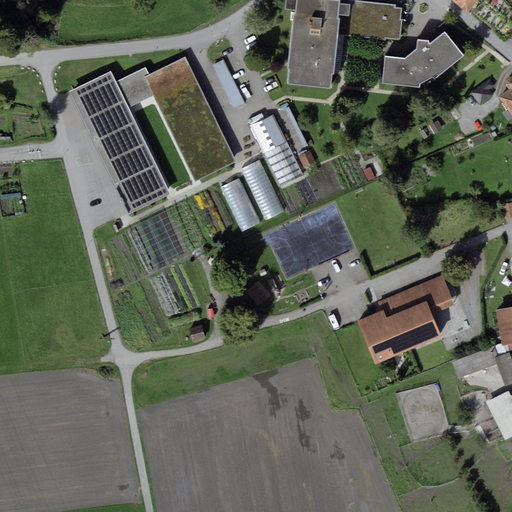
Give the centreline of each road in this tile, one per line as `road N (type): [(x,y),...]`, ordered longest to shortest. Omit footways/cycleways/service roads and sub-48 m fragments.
road 1 (track): [(149,511),(122,358),(41,57)]
road 2 (unclassified): [(122,358),(217,342),(511,226)]
road 3 (unclassified): [(196,39),(0,61)]
